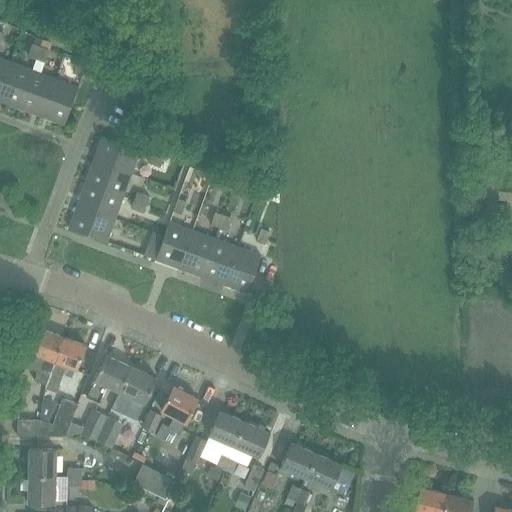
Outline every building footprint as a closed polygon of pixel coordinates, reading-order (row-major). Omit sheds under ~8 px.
[(28,57),(36,60),(40,47),(32,45),(28,57)] [(36,60),(44,62),(48,50),(40,47),(36,60)] [(0,87),(9,62),(0,58),(0,87)] [(74,73),(82,76),(86,64),(78,61),(74,73)] [(0,87),(0,101),(18,108),(32,71),(9,62),(0,87)] [(18,108),(41,117),(55,79),(32,71),(18,108)] [(55,79),(41,117),(64,125),(78,87),(55,79)] [(102,137),(94,160),(131,174),(140,151),(102,137)] [(469,216),(496,219),(502,151),(476,148),(469,216)] [(148,163),(160,168),(163,160),(151,155),(148,163)] [(94,160),(85,183),(123,197),(131,174),(94,160)] [(85,183),(77,206),(115,219),(123,197),(85,183)] [(137,193),(134,201),(146,205),(149,197),(137,193)] [(173,211),(182,214),(186,202),(178,199),(173,211)] [(131,209),(143,213),(146,205),(134,201),(131,209)] [(115,219),(77,206),(69,229),(106,242),(115,219)] [(211,225),(219,228),(223,216),(215,213),(211,225)] [(219,228),(227,231),(232,219),(223,216),(219,228)] [(156,260),(179,269),(192,231),(169,223),(158,252),(156,260)] [(257,242),(265,245),(269,233),(261,230),(257,242)] [(179,269),(201,277),(215,239),(192,231),(179,269)] [(201,277),(224,285),(238,248),(215,239),(201,277)] [(144,256),(156,260),(158,252),(147,248),(144,256)] [(238,248),(224,285),(247,293),(261,256),(238,248)] [(34,381),(45,385),(63,337),(41,329),(31,354),(32,354),(30,361),(31,368),(38,371),(34,381)] [(63,337),(45,385),(57,389),(65,366),(76,370),(86,346),(63,337)] [(106,388),(119,394),(132,367),(106,355),(86,398),(99,404),(106,388)] [(132,367),(119,394),(131,400),(123,416),(136,422),(157,379),(132,367)] [(174,417),(169,427),(162,424),(156,436),(174,445),(177,439),(198,399),(173,386),(160,410),(174,417)] [(52,425),(39,420),(37,437),(64,438),(77,405),(62,399),(52,425)] [(81,433),(97,441),(109,416),(93,409),(81,433)] [(143,429),(154,434),(162,415),(151,410),(143,429)] [(224,470),(245,422),(219,411),(208,435),(214,438),(206,455),(218,460),(215,467),(211,465),(206,476),(218,481),(222,470),(224,470)] [(37,437),(39,420),(17,420),(17,436),(37,437)] [(270,433),(245,422),(224,470),(232,474),(238,462),(248,466),(253,455),(259,458),(270,433)] [(103,429),(97,441),(111,448),(117,435),(103,429)] [(182,469),(192,474),(206,441),(196,437),(182,469)] [(280,467),(306,478),(317,454),(291,443),(280,467)] [(29,448),(28,476),(56,477),(56,449),(29,448)] [(342,465),(317,454),(306,478),(313,481),(345,496),(355,474),(341,467),(342,465)] [(134,483),(166,499),(175,480),(143,464),(134,483)] [(244,487),(254,492),(264,470),(254,466),(244,487)] [(67,468),(67,477),(82,477),(82,469),(67,468)] [(56,477),(28,476),(28,504),(55,505),(55,502),(67,502),(68,487),(81,487),(82,477),(67,477),(56,477)] [(287,498),(295,502),(301,489),(292,485),(287,498)] [(442,511),(447,494),(419,487),(413,511),(442,511)] [(301,489),(295,502),(304,506),(310,493),(301,489)] [(447,494),(442,511),(470,511),(474,501),(447,494)]
